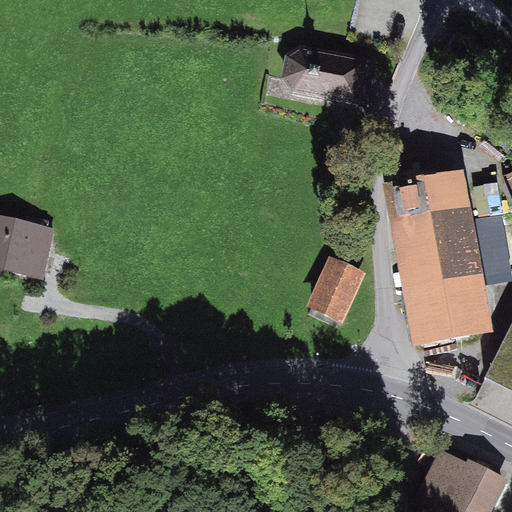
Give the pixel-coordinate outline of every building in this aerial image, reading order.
[(457,35),(441,63),(468,79),(485,51),(457,35)] [(301,54),(289,62),(285,81),(293,93),(350,104),(357,64),(301,54)] [(395,194),(421,342),(481,332),(454,183),(395,194)] [(0,265),(43,275),(53,231),(46,229),(47,223),(27,219),(25,228),(0,222),(0,265)] [(331,265),(312,305),(340,318),(359,277),(331,265)] [(511,325),(489,374),(511,385),(511,325)] [(421,501),(442,511),(446,511),(467,472),(442,459),(421,501)] [(469,468),(467,472),(446,511),(487,511),(501,484),(469,468)]
